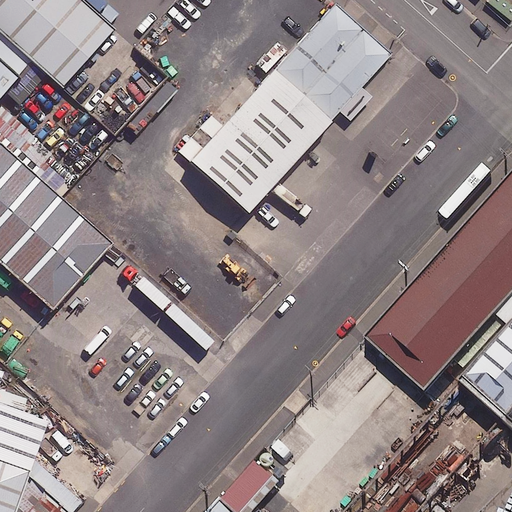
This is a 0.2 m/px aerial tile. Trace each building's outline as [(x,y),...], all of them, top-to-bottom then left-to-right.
[(0,0),(0,29),(34,60),(65,87),(117,30),(83,0),(0,0)] [(281,69),(338,120),(396,55),(339,4),(281,69)] [(0,29),(0,98),(34,60),(0,29)] [(281,69),(278,66),(189,164),(249,218),(338,120),(281,69)] [(0,139),(0,260),(56,312),(117,246),(0,139)] [(511,296),(511,174),(367,336),(427,390),(511,296)] [(511,419),(511,324),(463,379),(510,421),(511,419)] [(383,363),(361,344),(337,372),(359,391),(383,363)] [(434,406),(405,379),(380,405),(403,427),(408,421),(415,427),(434,406)] [(0,511),(14,511),(29,472),(32,466),(0,454),(0,511)] [(76,511),(29,472),(14,511),(76,511)] [(250,511),(229,493),(211,511),(250,511)]
